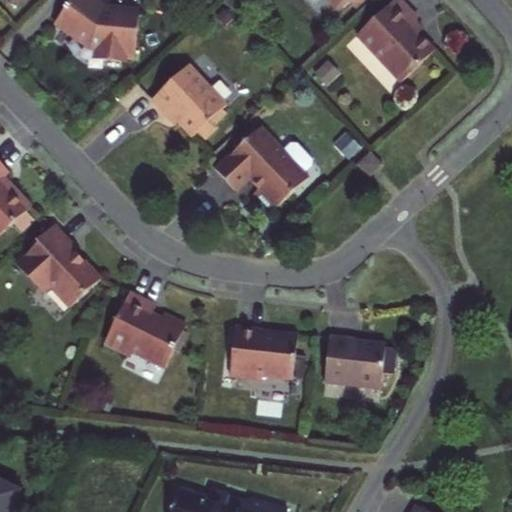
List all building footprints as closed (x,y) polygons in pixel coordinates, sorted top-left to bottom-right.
[(135,61),(140,13),(107,9),(100,4),(85,4),(79,0),(72,0),(57,22),(69,30),(79,38),(87,38),(86,46),(100,48),(99,60),(122,63),(123,59),(135,61)] [(411,26),(418,19),(399,0),(395,0),(357,36),(401,83),(435,52),(420,36),(411,26)] [(177,121),(193,138),(227,106),(189,66),(153,100),(167,116),(170,113),(177,121)] [(262,129),(217,170),(238,194),(252,181),(256,186),(261,190),(256,195),(273,214),(310,180),(262,129)] [(371,153),(357,166),(370,179),(384,166),(371,153)] [(4,184),(0,180),(9,172),(0,162),(0,237),(32,208),(11,185),(7,188),(4,184)] [(78,251),(56,226),(38,243),(41,246),(19,267),(38,288),(53,288),(73,310),(103,282),(85,264),(82,264),(78,263),(78,256),(76,254),(78,251)] [(134,354),(166,369),(186,326),(163,316),(161,320),(157,318),(152,315),(156,307),(130,295),(102,343),(127,356),(134,354)] [(293,380),(298,337),(276,335),(274,335),(273,335),(272,336),(272,337),(266,336),(262,335),(263,331),(236,328),(230,377),(257,380),(262,377),(293,380)] [(355,339),(330,337),(325,382),(381,388),(385,346),(363,344),(363,348),(358,348),(354,347),(355,339)] [(0,511),(7,511),(19,489),(0,479),(0,511)] [(175,511),(288,511),(291,502),(252,492),(249,505),(229,500),(231,490),(213,486),(210,496),(181,489),(175,511)]
